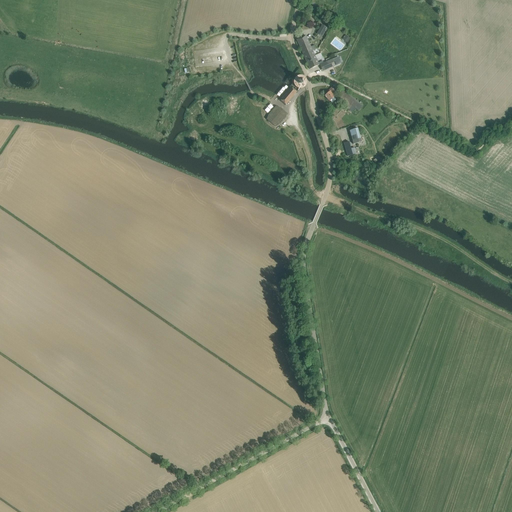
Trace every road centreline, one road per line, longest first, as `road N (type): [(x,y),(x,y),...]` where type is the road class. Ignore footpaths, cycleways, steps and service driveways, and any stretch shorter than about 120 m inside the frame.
road 1 (unclassified): [(327,417),(303,258),(330,169),(293,45),(300,0)]
road 2 (track): [(511,127),(468,149),(322,75),(307,76)]
road 3 (unclassified): [(157,511),(327,417)]
